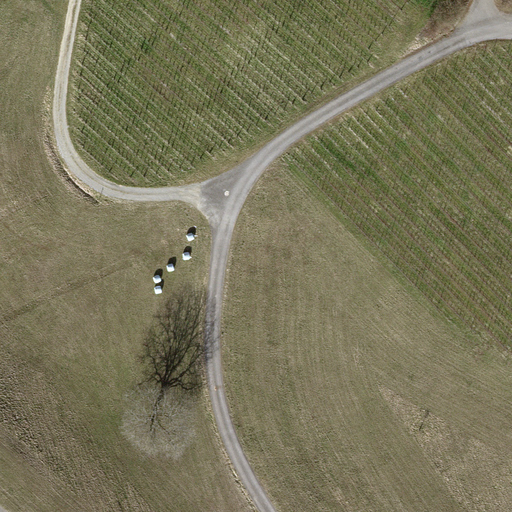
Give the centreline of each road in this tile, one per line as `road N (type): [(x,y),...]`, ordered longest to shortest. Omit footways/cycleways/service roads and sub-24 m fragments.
road 1 (track): [(275,511),(224,410),(215,353),(213,301),(231,216),(262,159),(331,107),(482,28)]
road 2 (track): [(75,0),(62,70),(62,133),(86,172),(145,193),(199,189),(262,159)]
